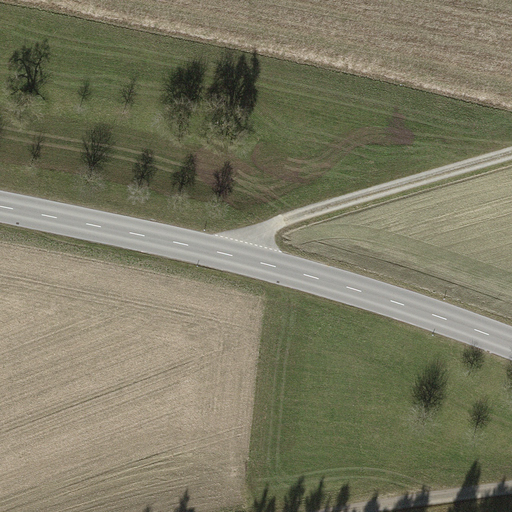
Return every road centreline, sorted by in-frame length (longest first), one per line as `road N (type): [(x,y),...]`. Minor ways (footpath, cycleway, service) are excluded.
road 1 (tertiary): [(511,347),(236,257),(0,209)]
road 2 (track): [(511,154),(275,230),(236,257)]
road 3 (track): [(393,511),(511,492)]
